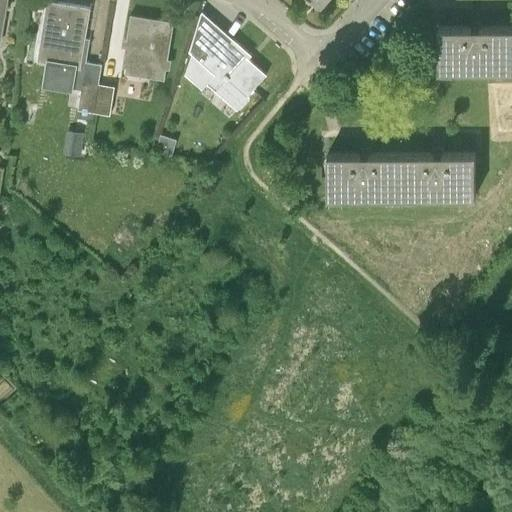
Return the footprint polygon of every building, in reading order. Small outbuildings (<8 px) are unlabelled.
[(81,86),(78,109),(94,111),(99,83),(103,61),(87,58),(89,44),(85,43),(87,27),(91,7),(47,0),(37,61),(49,63),(47,80),(81,86)] [(131,13),(128,33),(126,39),(122,38),(121,46),(125,46),(122,66),(126,67),(125,72),(164,79),(167,67),(170,68),(172,57),(169,57),(171,40),(174,20),(157,18),(157,20),(132,16),(132,14),(131,13)] [(217,23),(203,38),(198,43),(211,54),(203,62),(212,70),(204,80),(222,94),(232,82),(247,95),(267,73),(246,55),(244,57),(240,53),(245,47),(217,23)] [(511,26),(472,26),(438,26),(438,53),(438,70),(511,70),(511,26)] [(115,85),(99,83),(94,111),(110,113),(115,85)] [(86,152),(88,129),(72,129),(70,151),(86,152)] [(163,139),(158,152),(171,156),(175,143),(163,139)] [(475,152),(327,153),(328,161),(328,196),(475,195),(475,152)] [(511,366),(511,353),(491,331),(477,345),(503,375),(511,366)]
